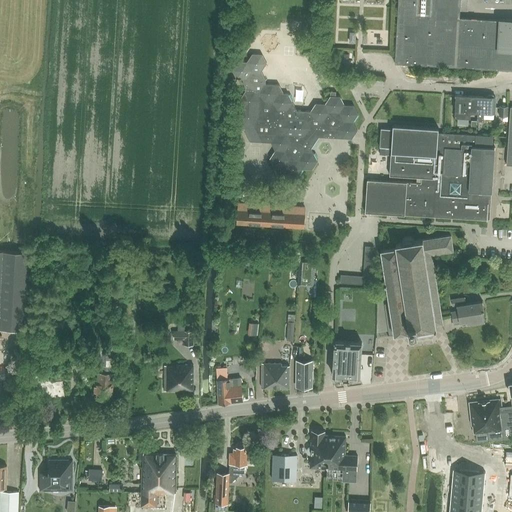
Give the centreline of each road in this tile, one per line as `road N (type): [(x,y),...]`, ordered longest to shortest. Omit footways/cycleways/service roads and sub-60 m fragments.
road 1 (tertiary): [(0,438),(432,387)]
road 2 (residential): [(432,387),(443,457),(504,465)]
road 3 (residential): [(511,77),(392,86)]
